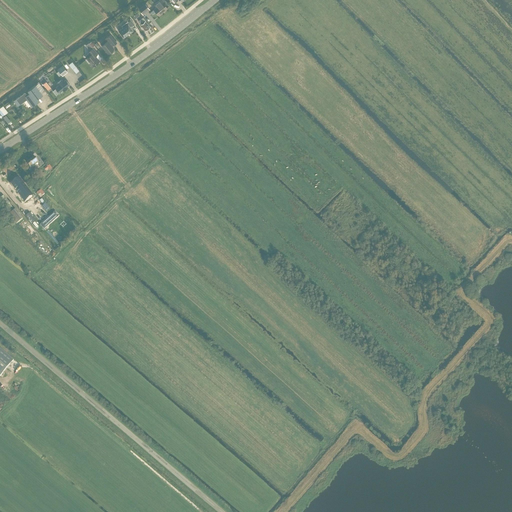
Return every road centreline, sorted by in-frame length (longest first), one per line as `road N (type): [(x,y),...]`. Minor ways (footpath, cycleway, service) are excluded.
road 1 (tertiary): [(221,511),(0,323)]
road 2 (secondary): [(0,150),(214,0)]
